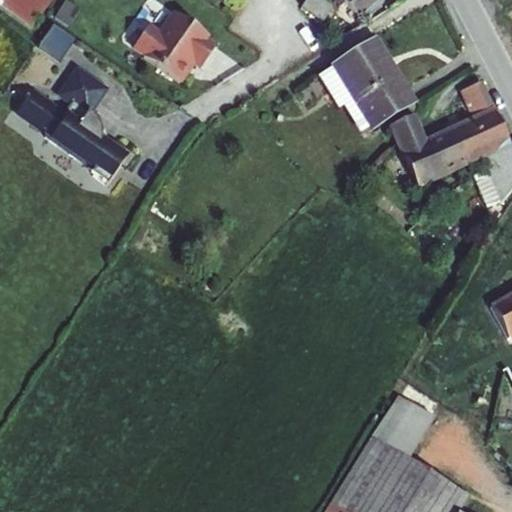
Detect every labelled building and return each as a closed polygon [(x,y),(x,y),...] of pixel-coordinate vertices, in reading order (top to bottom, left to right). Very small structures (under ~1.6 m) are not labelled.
[(55,0),(0,0),(0,34),(22,49),(55,0)] [(343,0),(331,12),(340,23),(346,18),(352,25),(380,0),(343,0)] [(297,15),(319,29),(328,15),(306,1),(297,15)] [(38,46),(60,60),(75,36),(53,22),(38,46)] [(197,76),(211,54),(202,48),(204,45),(169,22),(154,45),(143,37),(129,59),(140,66),(139,68),(177,92),(184,81),(182,80),(188,71),(197,76)] [(371,128),(414,101),(380,49),(373,39),(333,64),(341,77),(371,128)] [(361,134),(371,128),(341,77),(333,64),(323,70),(361,134)] [(40,147),(88,179),(89,185),(103,194),(117,175),(122,178),(130,165),(111,152),(107,157),(96,150),(97,147),(97,144),(97,141),(96,139),(95,136),(94,134),(93,131),(92,129),(90,127),(88,125),(86,123),(84,121),(99,99),(72,80),(55,105),(67,113),(59,124),(27,102),(12,123),(40,142),(40,147)] [(412,138),(390,148),(414,197),(478,166),(507,152),(480,96),(459,106),(474,134),(424,159),(412,138)] [(511,190),(511,164),(507,152),(478,166),(499,210),(511,190)] [(511,264),(511,220),(504,224),(473,261),(483,280),(511,264)] [(511,297),(463,321),(460,325),(458,331),(471,359),(474,362),(511,343),(511,297)] [(421,357),(401,391),(438,412),(456,377),(421,357)] [(511,364),(497,372),(500,377),(511,402),(511,364)] [(438,412),(401,391),(333,511),(465,511),(471,501),(408,468),(438,412)]
